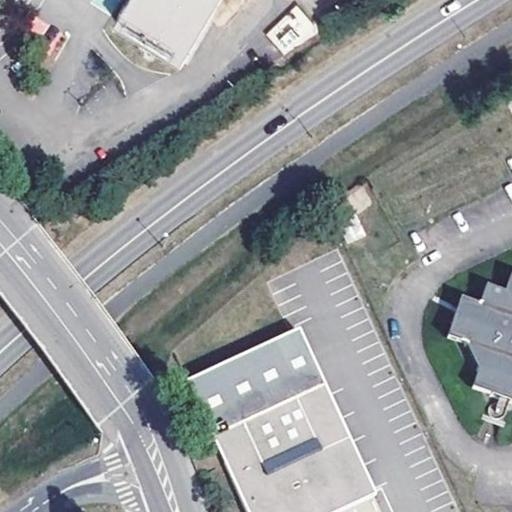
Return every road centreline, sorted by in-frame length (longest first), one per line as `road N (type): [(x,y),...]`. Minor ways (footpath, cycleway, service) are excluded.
road 1 (primary): [(478,0),(175,204),(0,351)]
road 2 (residential): [(147,439),(0,233)]
